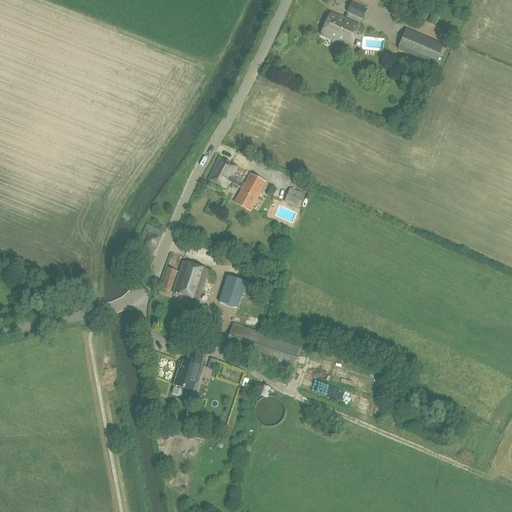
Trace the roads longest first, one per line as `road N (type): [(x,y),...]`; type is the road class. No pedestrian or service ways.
road 1 (tertiary): [(0,332),(141,294),(286,0)]
road 2 (track): [(487,477),(287,392)]
